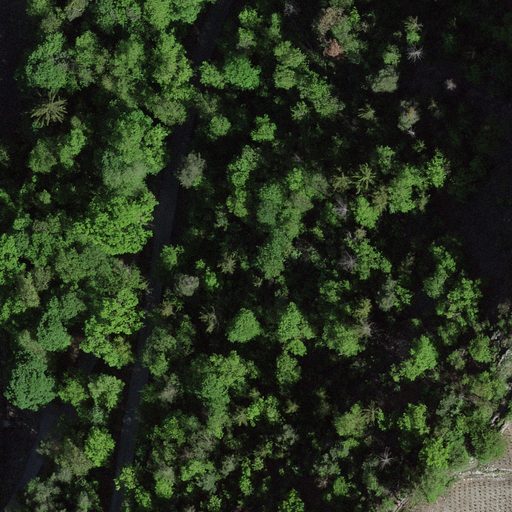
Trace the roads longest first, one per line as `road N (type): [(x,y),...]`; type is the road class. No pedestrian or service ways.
road 1 (unclassified): [(222,0),(181,134),(116,511)]
road 2 (track): [(159,0),(125,35),(0,219)]
road 3 (track): [(167,214),(140,230),(63,418)]
road 4 (track): [(63,418),(47,411),(0,298)]
